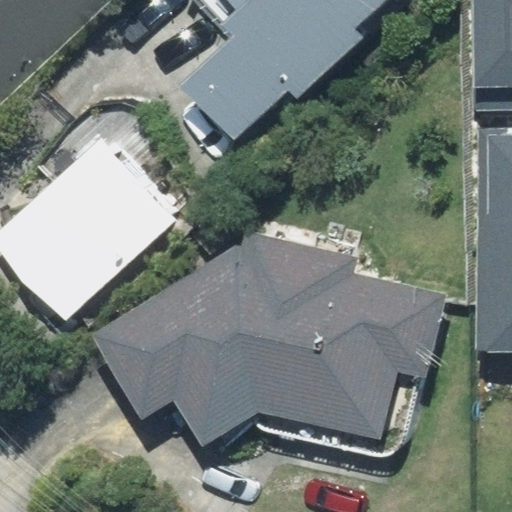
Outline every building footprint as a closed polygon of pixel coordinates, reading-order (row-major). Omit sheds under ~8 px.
[(0,0),(0,89),(83,0),(0,0)] [(215,0),(241,26),(193,73),(250,131),(298,83),(313,98),(375,37),(364,26),(390,0),(215,0)] [(511,89),(472,89),(469,191),(511,191),(511,89)] [(113,143),(12,251),(89,323),(190,215),(113,143)] [(257,232),(99,331),(152,410),(180,391),(216,443),(267,409),(420,436),(446,289),(416,284),(420,261),(257,232)]
